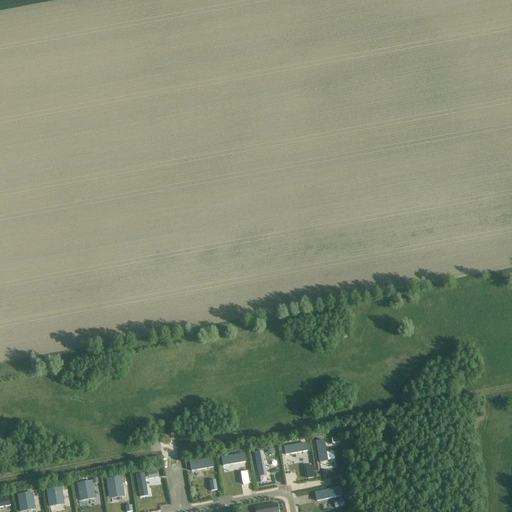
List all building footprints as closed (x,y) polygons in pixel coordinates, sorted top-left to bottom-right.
[(328,459),(325,439),(316,440),(320,461),(328,459)] [(308,450),(306,441),(284,445),(286,453),(308,450)] [(266,474),(262,450),(254,451),(259,475),(266,474)] [(246,461),(244,452),(222,456),(223,465),(246,461)] [(213,457),(190,461),(191,470),(214,466),(213,457)] [(148,495),(144,472),(136,474),(140,497),(148,495)] [(124,495),(122,476),(107,478),(109,497),(124,495)] [(95,497),(92,480),(78,482),(81,499),(95,497)] [(65,504),(62,486),(47,488),(50,506),(65,504)] [(340,488),(315,494),(317,502),(342,497),(340,488)] [(36,508),(33,491),(18,494),(21,511),(36,508)] [(0,506),(10,505),(9,496),(0,497),(0,506)] [(343,500),(334,502),(335,509),(344,506),(343,500)] [(274,511),(279,511),(278,502),(255,506),(256,511),(274,511)]
